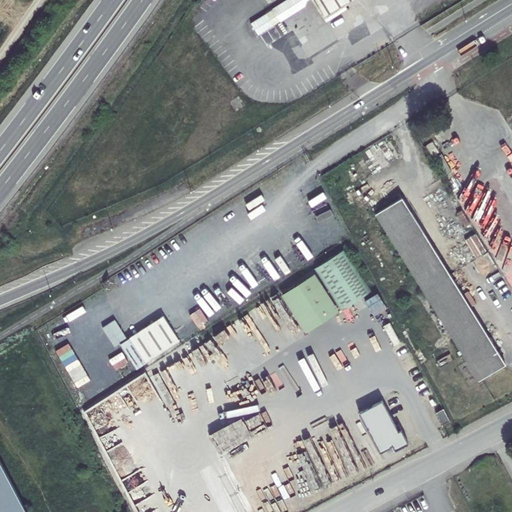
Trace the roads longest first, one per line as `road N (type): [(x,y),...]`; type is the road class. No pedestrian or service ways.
road 1 (trunk): [(0,300),(157,227),(440,52)]
road 2 (trunk): [(0,190),(142,0)]
road 3 (unclassified): [(343,511),(511,422)]
road 4 (trunk): [(112,0),(0,150)]
